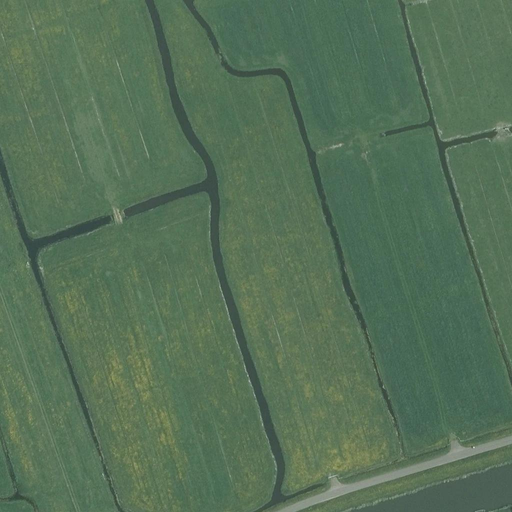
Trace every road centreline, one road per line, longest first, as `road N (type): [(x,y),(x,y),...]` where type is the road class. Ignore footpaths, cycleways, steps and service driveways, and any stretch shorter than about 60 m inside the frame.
road 1 (track): [(85,511),(76,439),(0,222)]
road 2 (unclassified): [(289,511),(511,440)]
